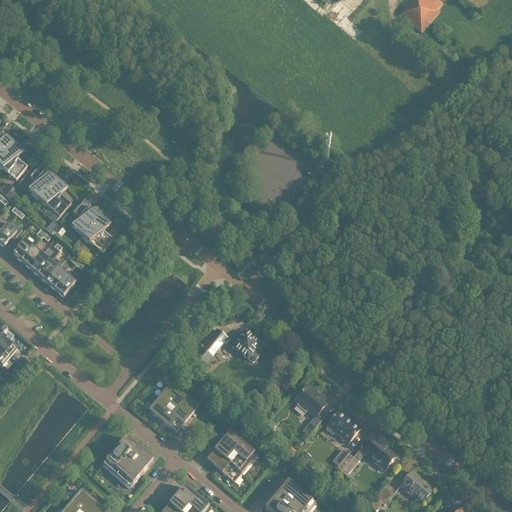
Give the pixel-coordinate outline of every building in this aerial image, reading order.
[(407,7),(401,15),(402,16),(421,31),(438,11),(437,10),(441,4),(437,0),(410,0),(405,6),(407,7)] [(0,157),(13,142),(6,136),(5,137),(1,134),(3,132),(0,129),(0,157)] [(24,152),(17,146),(13,142),(0,157),(0,167),(16,180),(27,167),(16,158),(24,152)] [(39,200),(56,179),(49,173),(48,174),(44,171),(46,168),(41,163),(29,177),(37,183),(28,190),(39,200)] [(67,188),(60,182),(56,179),(39,200),(53,212),(49,216),(55,221),(70,203),(60,194),(67,188)] [(14,188),(7,183),(0,191),(6,197),(14,188)] [(7,198),(13,202),(18,196),(12,192),(7,198)] [(82,236),(99,216),(92,209),(91,210),(88,207),(90,205),(84,200),(73,213),(80,220),(71,227),(82,236)] [(99,216),(82,236),(102,253),(113,240),(103,231),(110,225),(99,216)] [(8,225),(0,234),(0,244),(4,247),(16,232),(8,225)] [(13,255),(21,262),(33,247),(25,240),(24,241),(22,238),(13,249),(16,251),(13,255)] [(42,254),(33,247),(21,262),(29,269),(42,254)] [(42,254),(29,269),(38,276),(50,261),(42,254)] [(50,261),(38,276),(46,283),(59,268),(50,261)] [(59,268),(46,283),(54,290),(67,275),(59,268)] [(67,275),(54,290),(63,297),(75,282),(67,275)] [(227,345),(230,341),(227,338),(217,330),(203,347),(202,345),(200,347),(199,349),(200,350),(192,359),(204,369),(213,358),(211,357),(223,342),(227,345)] [(233,347),(247,359),(251,362),(257,355),(253,352),(259,344),(245,333),(241,338),(237,334),(228,346),(232,349),(233,347)] [(0,351),(9,359),(17,351),(8,343),(9,341),(3,336),(3,335),(0,338),(0,351)] [(0,366),(2,368),(9,359),(0,351),(0,366)] [(195,373),(200,377),(203,373),(204,372),(199,368),(195,373)] [(148,411),(170,429),(176,434),(199,407),(193,402),(171,384),(148,411)] [(319,413),(328,403),(322,398),(324,397),(320,394),(318,395),(307,385),(294,400),(298,404),(297,405),(296,405),(305,413),(306,413),(305,413),(307,411),(314,417),(309,424),(314,429),(324,417),(319,413)] [(348,444),(359,430),(338,412),(327,426),(328,427),(326,429),(332,434),(334,432),(348,444)] [(257,456),(238,441),(229,433),(206,460),(234,483),(257,456)] [(126,438),(121,444),(102,465),(130,488),(153,461),(126,438)] [(375,441),(364,454),(382,469),(384,470),(395,458),(393,456),(375,441)] [(291,455),(296,451),(291,447),(287,452),(291,455)] [(333,462),(338,466),(348,454),(343,450),(333,462)] [(310,457),(303,452),(297,459),(304,464),(310,457)] [(341,472),(346,476),(357,462),(348,454),(338,466),(336,468),(341,472)] [(400,486),(421,504),(434,490),(412,472),(400,486)] [(308,511),(315,505),(293,487),(288,482),(265,509),(268,511),(308,511)] [(209,511),(211,510),(193,494),(184,487),(162,511),(209,511)] [(375,511),(381,504),(384,506),(394,494),(385,487),(375,499),(369,507),(375,511)] [(62,511),(106,511),(81,490),(62,511)]
